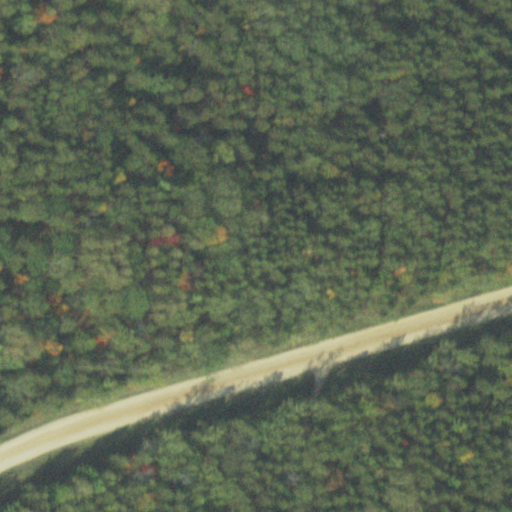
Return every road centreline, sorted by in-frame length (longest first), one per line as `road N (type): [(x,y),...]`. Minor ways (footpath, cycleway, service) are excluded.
road 1 (residential): [(420,326),(0,460)]
road 2 (track): [(311,511),(315,355)]
